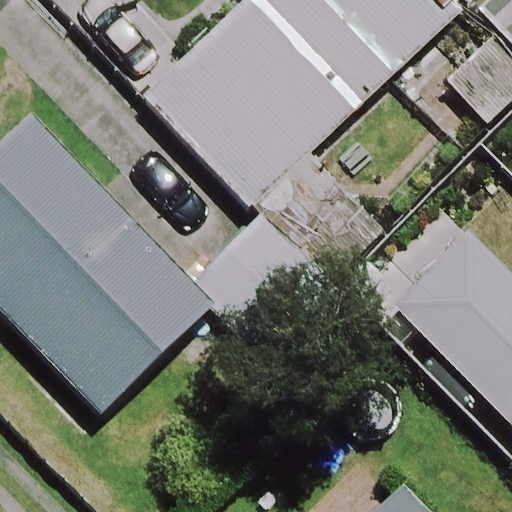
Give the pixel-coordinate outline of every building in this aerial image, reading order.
[(455,20),(435,0),(259,0),(146,109),(250,217),(455,20)] [(451,0),(461,9),(470,0),(451,0)] [(511,0),(489,0),(468,19),(511,70),(511,0)] [(210,323),(34,131),(0,161),(0,319),(97,426),(210,323)] [(334,298),(255,232),(196,304),(274,369),(334,298)] [(403,511),(355,461),(301,511),(403,511)]
